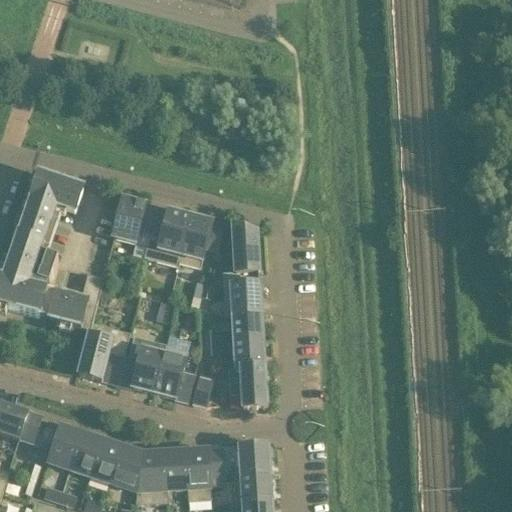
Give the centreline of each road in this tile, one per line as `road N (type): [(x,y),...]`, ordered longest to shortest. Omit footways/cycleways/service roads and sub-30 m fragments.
road 1 (residential): [(8,154),(279,223),(289,398),(278,430)]
road 2 (residential): [(278,430),(203,430),(0,379)]
road 3 (residential): [(123,0),(252,33),(262,24)]
